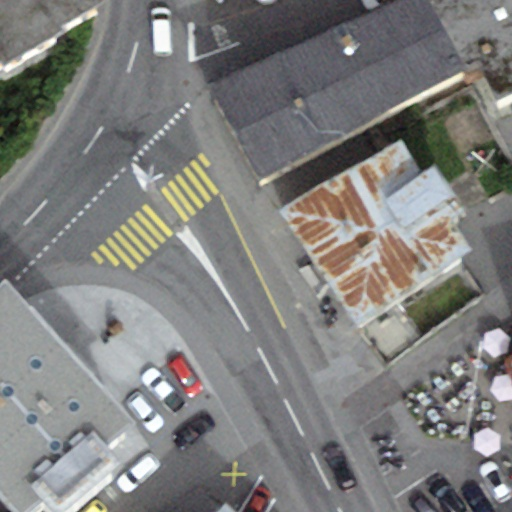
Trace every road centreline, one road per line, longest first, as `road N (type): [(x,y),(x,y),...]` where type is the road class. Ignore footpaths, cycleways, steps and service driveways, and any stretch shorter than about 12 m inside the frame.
road 1 (primary): [(94,138),(132,165),(230,299),(340,511)]
road 2 (residential): [(132,55),(195,59),(336,0)]
road 3 (unknown): [(109,511),(236,411)]
road 4 (primary): [(94,138),(0,247)]
